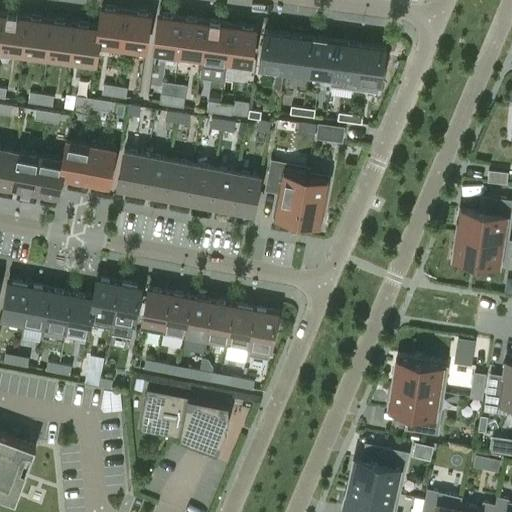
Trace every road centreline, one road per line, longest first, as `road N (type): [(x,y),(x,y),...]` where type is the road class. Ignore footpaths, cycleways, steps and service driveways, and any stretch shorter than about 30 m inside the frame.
road 1 (residential): [(296,511),(511,0)]
road 2 (residential): [(0,222),(327,284)]
road 3 (residential): [(438,16),(327,284)]
road 4 (residential): [(327,284),(229,511)]
road 5 (residential): [(438,16),(312,0)]
